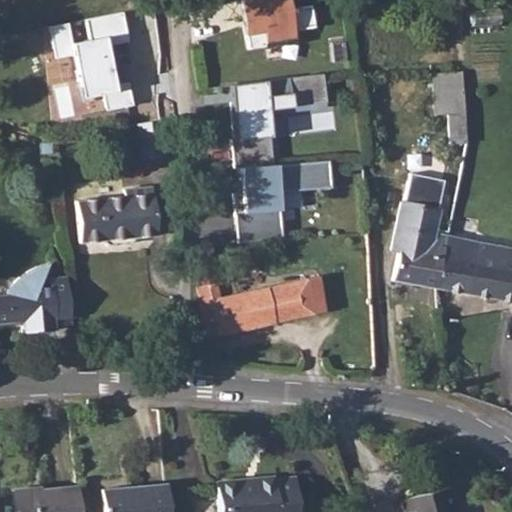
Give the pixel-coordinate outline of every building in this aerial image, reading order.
[(239,0),(247,44),(317,33),(312,2),(291,6),(290,0),(239,0)] [(102,35),(104,45),(128,40),(122,9),(83,18),(88,37),(102,35)] [(73,53),(71,41),(67,21),(47,25),(53,57),(73,53)] [(104,45),(102,35),(88,37),(71,41),(73,53),(82,95),(101,91),(115,89),(113,84),(104,45)] [(462,142),(457,71),(428,73),(431,113),(443,113),(446,143),(462,142)] [(263,78),(229,83),(235,137),(227,137),(231,166),(241,165),(271,163),(265,107),(289,105),(288,92),(265,94),(263,78)] [(127,81),(113,84),(115,89),(101,91),(105,110),(133,105),(127,81)] [(159,117),(137,122),(139,159),(163,157),(159,117)] [(233,211),(236,243),(282,238),(278,193),(331,188),(327,160),(271,163),(241,165),(244,211),(233,211)] [(118,193),(72,199),(76,241),(98,239),(104,245),(126,243),(131,236),(152,234),(146,185),(117,188),(118,193)] [(402,185),(388,249),(396,251),(391,280),(432,288),(443,236),(443,234),(430,232),(439,192),(402,185)] [(511,249),(443,236),(432,288),(448,291),(508,302),(511,275),(511,249)] [(2,291),(0,291),(0,322),(20,320),(22,332),(61,328),(59,318),(71,318),(69,300),(66,272),(47,275),(48,285),(40,286),(51,263),(43,261),(37,262),(25,268),(16,276),(10,281),(2,291)] [(315,276),(291,281),(291,285),(316,280),(315,276)] [(211,285),(196,288),(205,335),(322,313),(316,280),(291,285),(291,281),(214,297),(211,285)] [(248,482),(211,485),(214,511),(291,511),(289,475),(268,477),(267,475),(248,476),(248,482)] [(166,511),(163,481),(99,489),(101,511),(166,511)] [(78,511),(74,486),(33,491),(32,487),(9,490),(12,511),(78,511)] [(455,511),(449,489),(401,503),(403,511),(455,511)]
